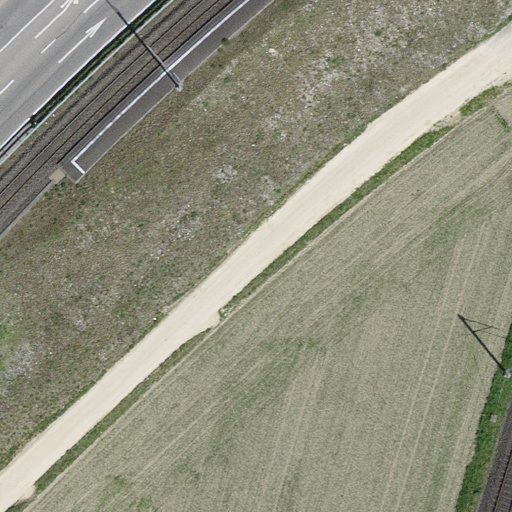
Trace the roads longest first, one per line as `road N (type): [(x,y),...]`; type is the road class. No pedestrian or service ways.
road 1 (track): [(511,45),(157,343),(0,499)]
road 2 (primary): [(0,86),(91,0)]
